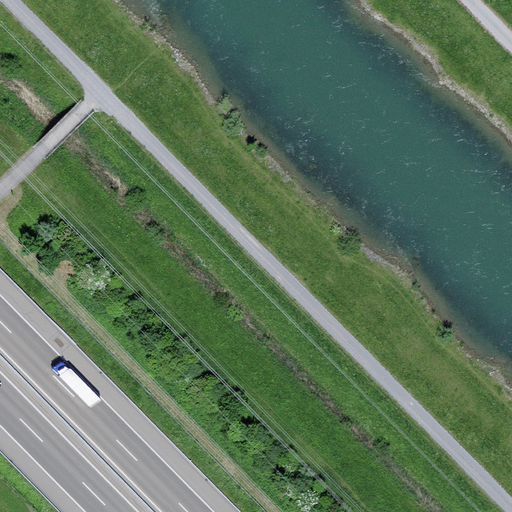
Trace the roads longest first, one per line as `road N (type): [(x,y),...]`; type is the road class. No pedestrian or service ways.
road 1 (track): [(9,0),(511,508)]
road 2 (motorway): [(187,511),(0,321)]
road 3 (motorway): [(0,398),(111,511)]
road 4 (track): [(0,190),(100,92)]
